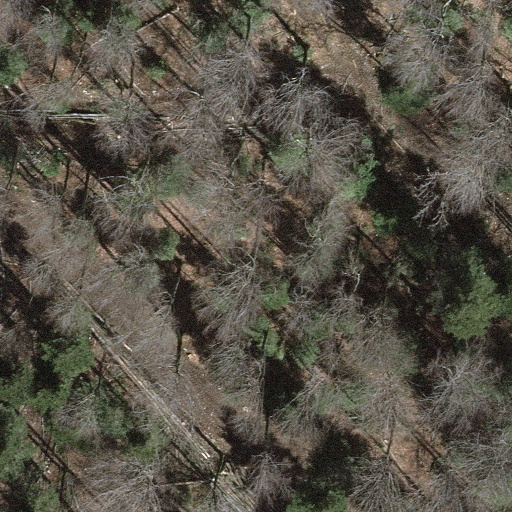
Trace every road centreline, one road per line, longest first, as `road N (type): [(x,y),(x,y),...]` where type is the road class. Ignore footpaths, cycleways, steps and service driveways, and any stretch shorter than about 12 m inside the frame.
road 1 (track): [(0,124),(321,87),(362,108),(511,223)]
road 2 (track): [(0,197),(328,511)]
